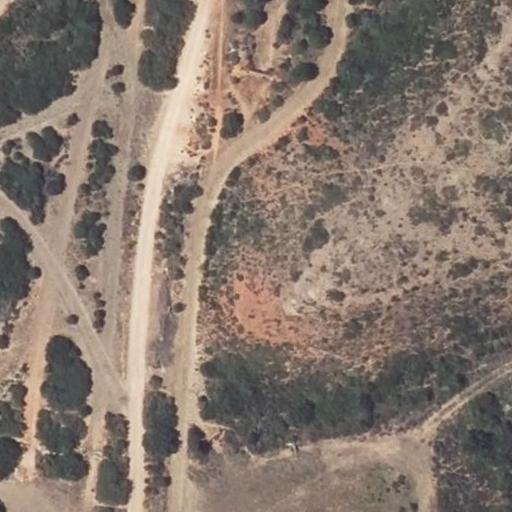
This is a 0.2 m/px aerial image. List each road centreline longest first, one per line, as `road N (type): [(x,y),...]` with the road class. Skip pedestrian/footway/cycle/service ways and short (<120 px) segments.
road 1 (track): [(174,511),(207,167),(275,0)]
road 2 (track): [(196,0),(132,327),(130,511)]
